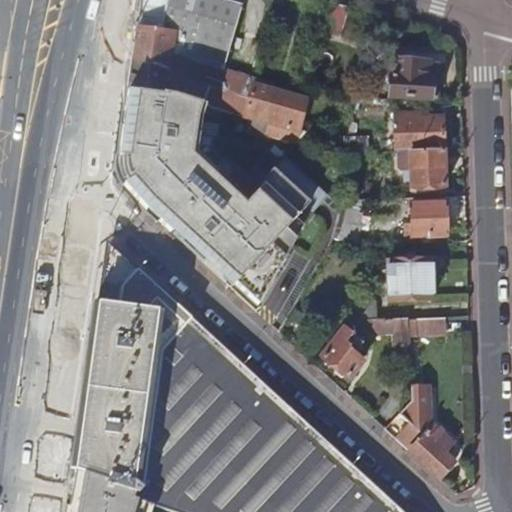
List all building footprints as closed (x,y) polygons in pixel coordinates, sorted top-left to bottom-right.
[(167,73),(191,82),(199,64),(217,71),(224,73),(225,70),(242,7),(218,0),(166,0),(162,32),(136,28),(127,92),(149,97),(163,99),(166,96),(167,73)] [(434,81),(429,80),(429,62),(392,60),(390,98),(432,100),(432,98),(437,98),(438,84),(434,83),(434,81)] [(191,82),(210,90),(217,71),(199,64),(191,82)] [(217,71),(210,90),(203,107),(207,108),(244,119),(255,81),(225,70),(224,73),(217,71)] [(191,82),(167,73),(166,96),(203,107),(210,90),(191,82)] [(265,139),(265,138),(296,145),(307,135),(302,134),(311,101),(274,90),(275,87),(255,81),(244,119),(243,121),(253,124),(250,135),(265,139)] [(203,107),(166,96),(163,99),(149,97),(127,92),(119,159),(118,167),(119,175),(120,181),(124,186),(132,197),(150,216),(256,314),(298,243),(307,233),(305,231),(318,216),(274,172),(250,197),(253,200),(248,204),(198,155),(207,108),(203,107)] [(443,118),(420,118),(420,112),(398,112),(398,151),(410,152),(420,151),(443,151),(443,118)] [(444,188),(443,151),(420,151),(410,152),(411,189),(444,188)] [(411,226),(404,226),(405,239),(446,238),(445,208),(411,209),(411,226)] [(109,257),(103,257),(73,473),(107,483),(106,486),(152,501),(150,506),(167,511),(399,511),(115,252),(109,257)] [(387,262),(387,278),(381,279),(381,285),(387,285),(387,303),(430,302),(429,284),(435,284),(435,261),(387,262)] [(347,304),(347,321),(375,320),(375,304),(347,304)] [(444,335),(444,318),(415,319),(415,336),(444,335)] [(393,349),(408,349),(407,319),(375,320),(347,321),(344,321),(343,323),(340,328),(342,331),(321,358),(335,370),(333,373),(342,380),(345,377),(349,380),(364,361),(354,353),(362,342),(358,339),(361,335),(393,336),(393,349)] [(410,426),(396,441),(423,466),(439,481),(452,466),(446,458),(454,448),(453,445),(431,426),(430,427),(428,425),(427,388),(409,388),(409,403),(398,416),(410,426)] [(148,511),(150,506),(152,501),(106,486),(107,483),(73,473),(70,493),(66,511),(148,511)]
